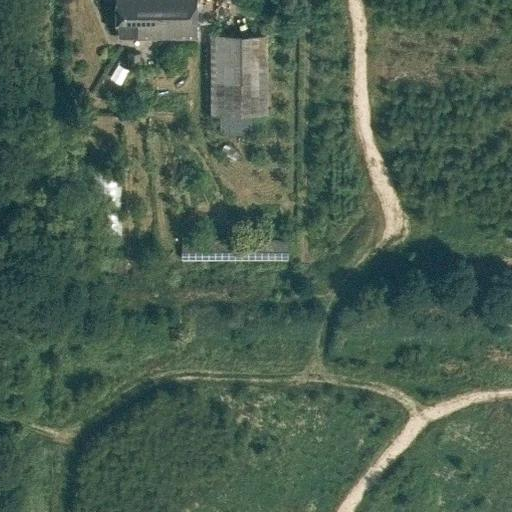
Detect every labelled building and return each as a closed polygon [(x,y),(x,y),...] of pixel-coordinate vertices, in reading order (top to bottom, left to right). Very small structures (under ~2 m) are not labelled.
[(198,0),(117,0),(117,39),(198,39),(198,0)] [(268,34),(210,34),(209,112),(220,112),(220,133),(252,133),(252,113),(268,113),(268,34)] [(128,53),(128,68),(140,68),(140,53),(128,53)] [(96,234),(122,234),(123,168),(97,167),(96,234)] [(184,258),(290,258),(290,246),(246,245),(246,243),(184,243),(184,258)]
